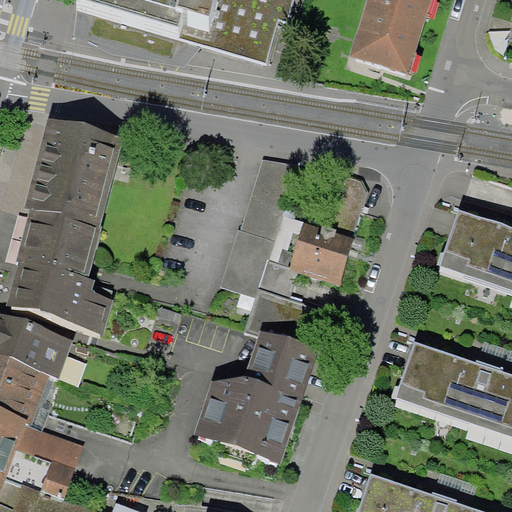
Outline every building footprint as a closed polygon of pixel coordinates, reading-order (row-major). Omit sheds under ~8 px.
[(80,0),(73,30),(175,59),(180,42),(267,67),(280,23),(289,26),(296,0),(80,0)] [(429,0),(373,0),(355,59),(406,75),(429,0)] [(124,141),(48,122),(26,210),(29,210),(103,230),(124,141)] [(299,166),(262,161),(241,231),(275,241),(286,204),(297,169),(299,166)] [(362,182),(343,177),(326,229),(355,238),(362,214),(367,195),(366,190),(364,185),(362,182)] [(299,208),(286,204),(275,241),(268,264),(287,269),(292,252),(287,251),(293,232),(301,235),(305,222),(295,220),(299,208)] [(103,230),(29,210),(16,258),(90,278),(103,230)] [(511,228),(462,212),(442,270),(511,293),(511,228)] [(326,229),(305,222),(301,235),(290,270),(297,273),(340,286),(352,247),(355,238),(326,229)] [(221,288),(258,299),(260,293),(268,264),(275,241),(241,231),(237,230),(221,288)] [(365,241),(355,238),(352,247),(362,251),(365,241)] [(90,278),(16,258),(1,311),(106,339),(117,300),(93,294),(96,282),(90,278)] [(260,293),(288,302),(297,273),(290,270),(287,269),(268,264),(260,293)] [(248,332),(263,337),(320,354),(332,315),(288,302),(260,293),(258,299),(248,332)] [(73,342),(0,315),(0,360),(49,379),(59,382),(73,342)] [(213,385),(197,441),(281,467),(320,354),(263,337),(247,380),(213,385)] [(511,374),(416,342),(396,401),(511,439),(511,374)] [(31,426),(49,379),(0,360),(0,413),(27,424),(31,426)] [(0,496),(27,424),(0,413),(0,496)] [(40,495),(63,503),(83,448),(28,428),(18,453),(51,465),(40,495)] [(481,511),(372,477),(361,511),(481,511)] [(40,495),(22,487),(14,511),(13,511),(135,511),(116,504),(113,511),(87,511),(63,503),(40,495)]
